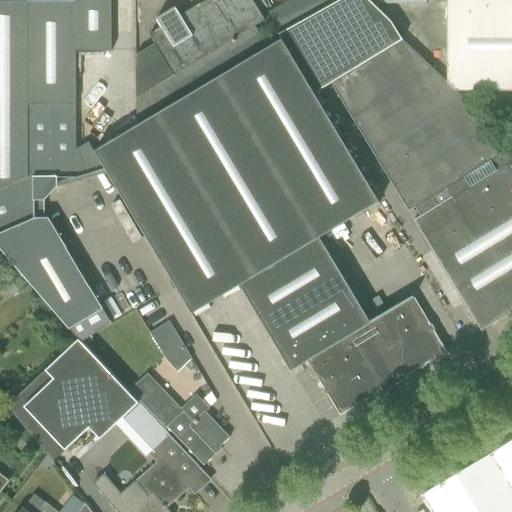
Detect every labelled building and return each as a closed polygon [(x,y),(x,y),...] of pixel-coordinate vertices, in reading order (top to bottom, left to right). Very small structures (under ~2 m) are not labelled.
[(74,0),(74,1),(27,2),(28,178),(57,178),(76,178),(76,177),(76,149),(76,51),(111,51),(110,0),(74,0)] [(138,115),(212,71),(262,40),(254,27),(265,21),(251,0),(206,0),(181,16),(176,8),(157,19),(162,27),(149,35),(155,45),(136,56),(138,115)] [(511,0),(448,0),(449,83),(457,92),(480,91),(480,92),(498,92),(511,91),(511,0)] [(28,178),(27,2),(0,1),(0,188),(23,178),(28,178)] [(339,416),(447,352),(414,296),(370,323),(318,239),(363,212),(378,204),(280,40),(263,51),(96,152),(182,299),(192,317),(242,287),(283,356),(292,371),(307,362),(339,416)] [(511,144),(402,40),(331,83),(408,211),(415,207),(420,216),(414,220),(481,331),(511,312),(511,144)] [(480,103),(498,103),(498,92),(480,92),(480,103)] [(88,143),(76,149),(76,177),(104,169),(88,143)] [(23,178),(0,188),(0,235),(35,220),(35,201),(45,201),(47,199),(57,188),(57,178),(28,178),(23,178)] [(0,247),(70,328),(101,309),(48,219),(35,220),(0,235),(0,247)] [(12,270),(0,281),(0,283),(13,297),(25,285),(12,270)] [(150,333),(175,371),(193,359),(168,321),(150,333)] [(47,370),(8,407),(53,461),(64,450),(65,451),(89,428),(100,440),(119,422),(123,426),(127,423),(162,460),(122,495),(103,474),(92,483),(116,511),(169,511),(167,508),(189,489),(193,493),(210,479),(80,339),(47,370)] [(230,438),(205,412),(209,409),(196,396),(182,410),(147,374),(130,391),(176,439),(177,438),(204,466),(222,449),(220,447),(230,438)] [(511,511),(511,442),(493,454),(492,454),(489,456),(489,457),(425,495),(424,495),(420,497),(423,501),(424,500),(431,511),(511,511)] [(0,493),(0,494),(10,482),(0,474),(0,493)] [(20,511),(19,511),(37,511),(45,503),(35,495),(22,511),(20,511)] [(61,511),(77,511),(84,504),(74,496),(61,511)] [(91,511),(84,503),(84,504),(77,511),(91,511)]
